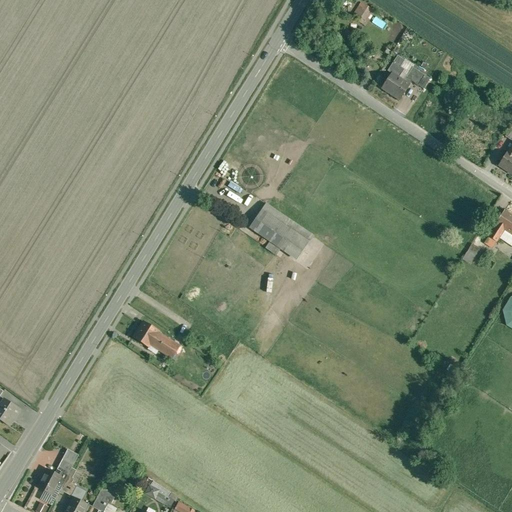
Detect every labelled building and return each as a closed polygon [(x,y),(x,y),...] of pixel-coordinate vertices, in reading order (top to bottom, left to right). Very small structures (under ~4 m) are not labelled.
[(358,16),(355,22),(364,27),(373,11),(358,2),(352,13),(358,16)] [(398,55),(387,71),(391,73),(392,73),(399,78),(404,69),(400,67),(405,60),(398,55)] [(430,79),(413,67),(403,81),(408,85),(411,81),(423,89),(430,79)] [(391,73),(382,88),(400,100),(409,85),(408,85),(403,81),(399,78),(392,73),(391,73)] [(511,146),(508,153),(507,153),(499,166),(511,174),(511,146)] [(271,218),(261,211),(250,227),(284,250),(295,234),(271,218)] [(271,218),(295,234),(284,250),(298,260),(314,237),(275,211),(271,218)] [(511,216),(504,211),(496,224),(497,225),(489,237),(497,242),(505,230),(511,234),(511,216)] [(497,242),(489,237),(485,243),(493,248),(497,242)] [(511,296),(511,297),(503,308),(507,324),(511,326),(511,296)] [(159,332),(144,322),(134,338),(149,347),(150,345),(172,359),(180,346),(159,333),(159,332)] [(20,409),(6,400),(0,408),(1,408),(0,410),(0,419),(10,426),(16,416),(20,409)] [(74,465),(63,459),(57,470),(60,471),(68,475),(72,468),(74,465)] [(62,487),(61,490),(67,493),(72,483),(75,479),(73,478),(77,470),(72,468),(62,487)] [(58,475),(48,469),(38,487),(52,494),(57,484),(62,487),(68,475),(60,471),(58,475)] [(72,483),(67,493),(71,495),(72,495),(77,487),(77,486),(72,483)] [(87,492),(77,487),(72,495),(71,495),(71,496),(74,498),(66,511),(83,511),(88,505),(82,501),(87,492)] [(158,491),(150,487),(147,494),(154,498),(158,491)] [(102,489),(92,507),(98,510),(103,502),(102,502),(108,492),(102,489)] [(104,511),(108,505),(103,502),(98,510),(101,511),(104,511)] [(177,511),(178,511),(194,511),(196,509),(181,502),(177,511)]
